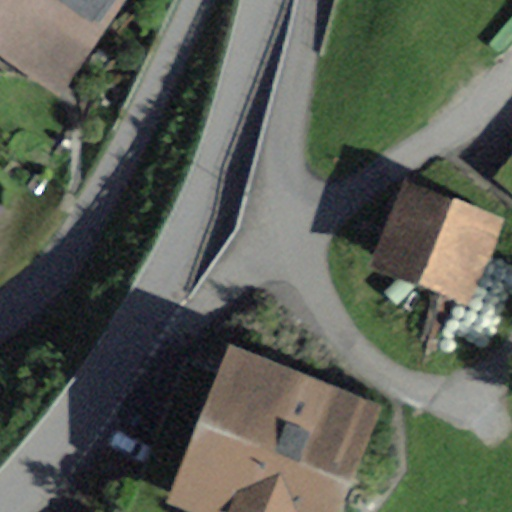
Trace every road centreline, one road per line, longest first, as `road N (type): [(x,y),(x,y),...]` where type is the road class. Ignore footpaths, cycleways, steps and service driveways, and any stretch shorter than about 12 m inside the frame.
road 1 (residential): [(12,511),(67,447),(180,236),(256,0)]
road 2 (residential): [(182,0),(122,147),(48,262),(0,315)]
